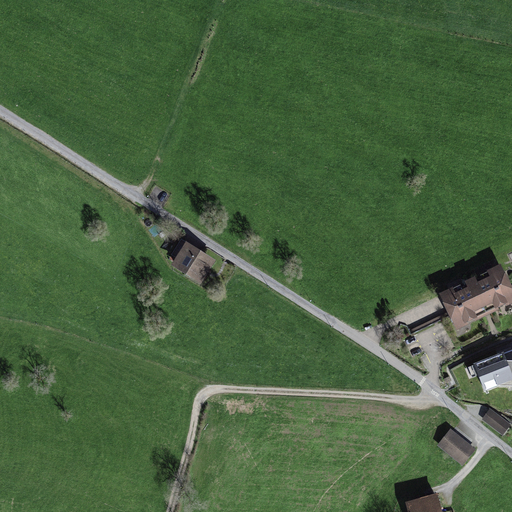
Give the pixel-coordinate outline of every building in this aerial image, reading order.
[(183,246),(169,268),(198,286),(212,264),(183,246)] [(454,334),(511,307),(511,300),(499,272),(438,300),(454,334)] [(511,381),(501,380),(500,396),(511,397),(511,381)] [(511,428),(490,412),(483,422),(504,438),(511,428)] [(475,450),(449,432),(439,448),(464,465),(475,450)] [(439,511),(436,497),(403,504),(404,511),(439,511)]
